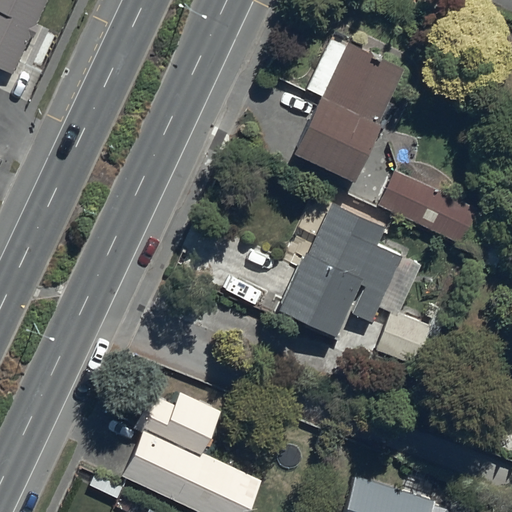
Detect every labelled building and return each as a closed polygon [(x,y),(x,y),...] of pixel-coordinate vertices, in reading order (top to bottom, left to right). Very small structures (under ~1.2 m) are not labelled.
[(0,0),(0,60),(13,66),(44,0),(0,0)] [(404,60),(348,32),(345,39),(329,31),(306,79),(321,87),(295,140),(351,167),(404,60)] [(477,200),(393,162),(378,196),(462,233),(477,200)] [(377,237),(386,218),(314,185),(298,220),(315,228),(310,239),(308,238),(280,299),(339,326),(348,305),(372,315),(380,297),(398,305),(420,257),(377,237)] [(488,232),(477,253),(494,262),(505,241),(488,232)] [(221,401),(178,382),(171,395),(148,385),(132,420),(141,424),(121,470),(214,511),(244,511),(263,473),(201,445),(221,401)] [(427,511),(433,494),(355,468),(340,511),(427,511)]
